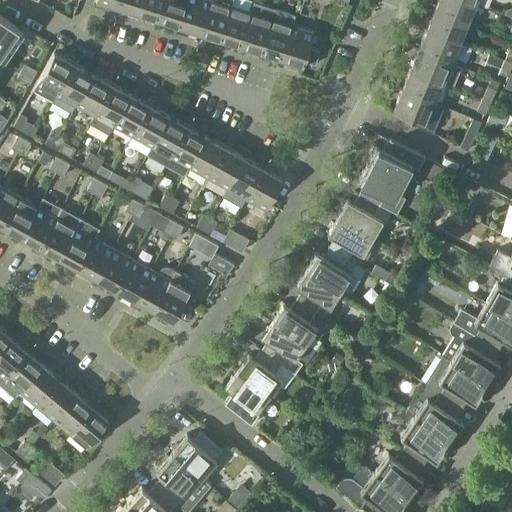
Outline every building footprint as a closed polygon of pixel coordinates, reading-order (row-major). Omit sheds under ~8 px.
[(119,0),(118,5),(138,12),(141,0),(119,0)] [(141,0),(138,12),(158,18),(163,0),(141,0)] [(163,0),(158,18),(179,25),(187,0),(163,0)] [(187,0),(179,25),(199,31),(209,0),(187,0)] [(209,0),(199,31),(220,37),(230,5),(231,0),(209,0)] [(250,0),(231,0),(230,5),(220,37),(241,44),(251,11),(254,1),(250,0)] [(474,0),(438,0),(436,7),(468,20),(476,0),(474,0)] [(251,11),(241,44),(261,50),(275,8),(254,1),(251,11)] [(468,20),(436,7),(427,28),(459,41),(468,20)] [(292,24),(295,14),(275,8),(261,50),(282,57),(292,24)] [(0,14),(0,55),(3,58),(9,49),(10,49),(23,30),(0,14)] [(308,47),(313,31),(292,24),(282,57),(303,64),(304,60),(315,63),(320,50),(308,47)] [(427,28),(419,48),(451,61),(459,41),(427,28)] [(451,61),(419,48),(411,68),(443,81),(451,61)] [(52,100),(73,62),(54,51),(33,89),(52,100)] [(488,54),(482,68),(497,74),(502,60),(488,54)] [(508,76),(510,70),(511,65),(511,63),(505,60),(500,72),(508,76)] [(76,103),(93,73),(73,62),(52,100),(72,111),(76,103)] [(21,70),(33,76),(37,69),(24,63),(21,70)] [(411,68),(403,88),(435,101),(443,81),(411,68)] [(29,83),(33,76),(21,70),(17,77),(29,83)] [(93,73),(76,103),(95,114),(112,83),(93,73)] [(130,93),(112,83),(95,114),(90,123),(108,133),(114,124),(130,93)] [(486,89),(477,85),(474,92),(483,96),(486,89)] [(482,97),(490,101),(496,89),(488,85),(486,89),(483,96),(482,97)] [(394,109),(420,120),(418,125),(432,132),(443,105),(435,101),(403,88),(394,109)] [(130,93),(114,124),(133,134),(149,104),(130,93)] [(485,113),(490,101),(482,97),(477,109),(485,113)] [(149,104),(133,134),(151,145),(168,114),(149,104)] [(509,113),(494,106),(487,121),(502,128),(509,113)] [(27,116),(20,112),(13,125),(20,129),(27,116)] [(168,114),(151,145),(146,154),(166,165),(188,125),(168,114)] [(473,117),(459,145),(466,148),(468,149),(481,121),(473,117)] [(189,165),(190,166),(206,135),(188,125),(166,165),(184,175),(189,165)] [(45,142),(52,146),(59,134),(52,130),(45,142)] [(18,150),(25,138),(18,134),(11,147),(18,150)] [(59,134),(52,146),(59,150),(66,137),(59,134)] [(206,135),(190,166),(208,176),(225,146),(206,135)] [(32,142),(25,138),(18,150),(25,154),(32,142)] [(376,145),(367,162),(383,170),(403,181),(411,164),(419,168),(425,156),(388,138),(383,148),(376,145)] [(244,156),(225,146),(208,176),(227,187),(244,156)] [(83,163),(90,167),(97,155),(90,151),(83,163)] [(56,171),(63,159),(56,155),(49,168),(56,171)] [(97,155),(90,167),(97,171),(103,158),(97,155)] [(227,187),(246,197),(263,166),(244,156),(227,187)] [(70,163),(63,159),(56,171),(63,175),(70,163)] [(435,181),(428,193),(438,198),(453,170),(442,165),(442,166),(432,161),(425,176),(435,181)] [(397,192),(403,181),(383,170),(367,162),(358,180),(364,183),(359,193),(379,204),(397,213),(406,196),(397,192)] [(282,177),(263,166),(246,197),(266,208),(282,177)] [(467,176),(454,170),(449,179),(462,185),(467,176)] [(134,175),(131,180),(128,188),(135,191),(141,179),(134,175)] [(94,192),(101,180),(93,176),(87,189),(94,192)] [(125,193),(128,188),(131,180),(124,177),(118,189),(125,193)] [(108,184),(101,180),(94,192),(101,196),(108,184)] [(0,224),(2,225),(19,195),(0,184),(0,224)] [(158,204),(166,209),(173,196),(165,192),(158,204)] [(379,204),(359,193),(354,202),(347,199),(338,215),(373,236),(382,219),(374,214),(379,204)] [(19,195),(2,225),(21,236),(37,205),(19,195)] [(42,196),(37,205),(21,236),(41,246),(62,207),(42,196)] [(173,196),(166,209),(172,212),(179,200),(173,196)] [(125,209),(132,213),(139,201),(132,197),(125,209)] [(139,201),(132,213),(139,217),(146,205),(139,201)] [(439,203),(435,211),(442,214),(446,207),(439,203)] [(41,246),(59,256),(81,217),(62,207),(41,246)] [(196,225),(204,230),(211,217),(203,213),(196,225)] [(373,236),(338,215),(328,233),(334,237),(328,246),(348,258),(357,264),(360,260),(364,262),(371,250),(366,248),(373,236)] [(99,228),(81,217),(59,256),(78,267),(95,237),(99,228)] [(211,217),(204,230),(210,233),(217,220),(211,217)] [(163,230),(170,234),(177,222),(169,218),(163,230)] [(183,225),(177,222),(170,234),(176,237),(183,225)] [(249,238),(241,234),(230,228),(223,240),(242,251),(249,238)] [(114,247),(95,237),(78,267),(97,277),(114,247)] [(218,244),(208,239),(201,251),(212,257),(218,244)] [(404,241),(399,251),(407,256),(412,246),(404,241)] [(430,251),(419,245),(414,254),(425,260),(430,251)] [(357,264),(348,258),(328,246),(323,255),(317,251),(306,268),(340,290),(351,274),(359,279),(365,269),(357,264)] [(133,258),(114,247),(97,277),(116,288),(133,258)] [(489,264),(502,272),(511,276),(511,253),(511,256),(497,249),(489,264)] [(152,268),(133,258),(116,288),(135,298),(152,268)] [(423,267),(413,261),(397,287),(407,293),(423,267)] [(158,272),(152,268),(135,298),(154,308),(175,269),(169,266),(165,265),(162,266),(160,268),(158,272)] [(302,289),(296,298),(324,316),(330,307),(340,290),(306,268),(295,285),(302,289)] [(176,269),(175,269),(154,308),(173,319),(195,280),(176,269)] [(511,276),(502,272),(486,301),(511,315),(511,276)] [(324,316),(296,298),(290,307),(284,303),(273,319),(306,342),(313,333),(316,335),(325,322),(322,319),(324,316)] [(511,315),(486,301),(477,316),(461,307),(453,320),(499,348),(504,338),(511,342),(511,341),(511,315)] [(380,313),(393,321),(398,312),(385,304),(380,313)] [(267,340),(261,348),(295,372),(302,362),(296,357),(306,342),(273,319),(261,336),(267,340)] [(493,358),(499,348),(453,320),(449,327),(451,333),(454,335),(442,353),(487,382),(500,362),(493,358)] [(0,347),(10,336),(0,327),(0,347)] [(357,338),(369,345),(373,339),(362,331),(357,338)] [(0,347),(0,380),(26,350),(10,336),(0,347)] [(362,355),(368,347),(357,340),(352,348),(362,355)] [(285,386),(295,372),(261,348),(255,358),(249,353),(237,369),(270,393),(277,384),(280,386),(285,386)] [(20,390),(43,364),(26,350),(0,380),(0,384),(15,396),(20,390)] [(332,359),(339,365),(344,357),(337,352),(332,359)] [(468,397),(475,402),(487,382),(442,353),(424,381),(462,406),(468,397)] [(327,363),(329,371),(336,370),(334,362),(327,363)] [(37,404),(59,378),(43,364),(20,390),(37,404)] [(258,408),(270,393),(237,369),(225,385),(231,389),(224,399),(257,424),(265,413),(258,408)] [(76,392),(59,378),(37,404),(53,418),(76,392)] [(340,389),(329,381),(322,392),(333,400),(340,389)] [(456,416),(462,406),(424,381),(405,410),(414,416),(449,440),(462,420),(456,416)] [(70,432),(92,406),(76,392),(53,418),(70,432)] [(109,420),(92,406),(70,432),(87,446),(109,420)] [(407,440),(401,448),(423,463),(429,454),(436,459),(449,440),(414,416),(400,435),(407,440)] [(282,428),(275,439),(282,444),(290,433),(282,428)] [(187,433),(172,451),(201,476),(216,458),(215,457),(222,448),(200,430),(193,439),(187,433)] [(15,450),(22,456),(31,445),(24,440),(15,450)] [(31,445),(22,456),(28,461),(37,450),(31,445)] [(388,452),(383,459),(374,471),(409,497),(423,478),(416,473),(423,463),(401,448),(395,457),(388,452)] [(162,474),(155,483),(176,502),(187,511),(211,484),(201,476),(172,451),(156,469),(162,474)] [(64,473),(47,459),(38,470),(55,484),(64,473)] [(51,489),(25,467),(16,478),(42,499),(51,489)] [(390,511),(396,511),(409,497),(374,471),(364,485),(352,477),(349,476),(345,476),(342,478),(335,486),(368,511),(386,511),(388,510),(390,511)] [(168,511),(176,502),(155,483),(147,491),(142,486),(126,503),(135,511),(169,511),(168,511)] [(237,506),(243,499),(233,491),(227,497),(237,506)] [(135,511),(126,503),(117,511),(135,511)]
